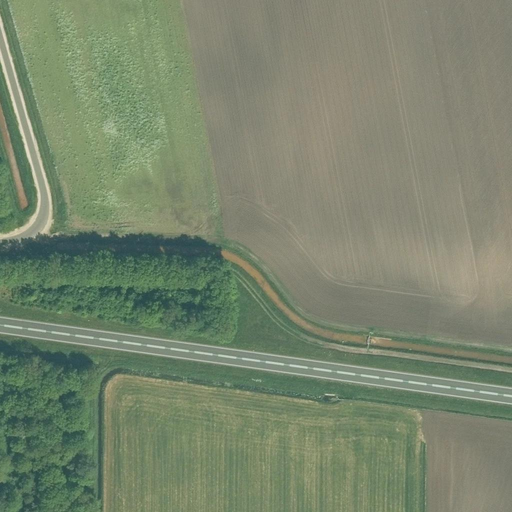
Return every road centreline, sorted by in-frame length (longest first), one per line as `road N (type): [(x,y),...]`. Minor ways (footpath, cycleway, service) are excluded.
road 1 (trunk): [(511,396),(0,325)]
road 2 (unclassified): [(0,30),(46,200),(33,230),(0,242)]
